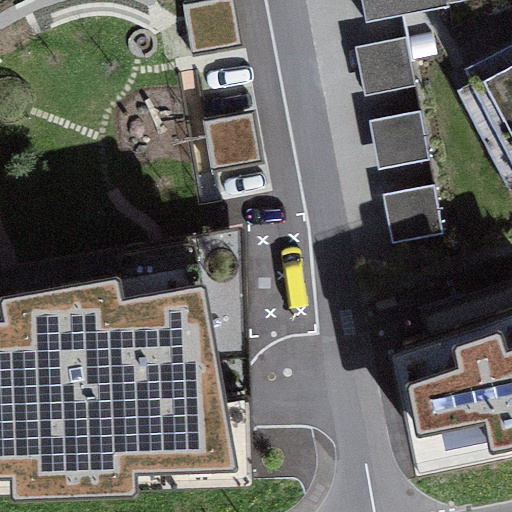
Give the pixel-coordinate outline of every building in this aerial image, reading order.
[(451,19),(447,0),(364,0),(371,34),(451,19)] [(418,98),(409,49),(359,58),(369,107),(418,98)] [(511,61),(475,80),(511,154),(511,61)] [(433,172),(423,123),(373,133),(383,182),(433,172)] [(446,245),(437,195),(387,205),(396,254),(446,245)] [(205,290),(0,324),(0,481),(235,473),(205,290)] [(511,315),(392,356),(418,474),(511,456),(511,315)]
